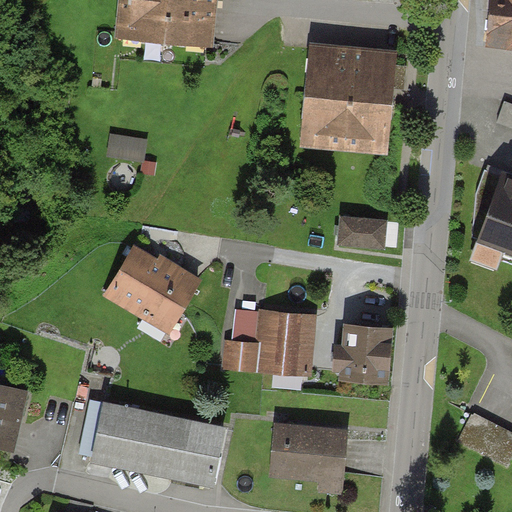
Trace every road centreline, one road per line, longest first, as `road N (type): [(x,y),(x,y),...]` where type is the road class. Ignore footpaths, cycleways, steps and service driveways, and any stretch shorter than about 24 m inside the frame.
road 1 (residential): [(405,511),(454,0)]
road 2 (residential): [(174,511),(36,484),(11,511)]
